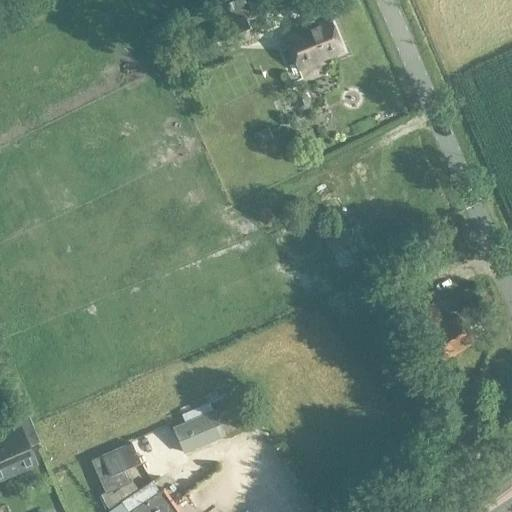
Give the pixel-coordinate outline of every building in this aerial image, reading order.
[(263,0),(229,0),(224,2),(228,11),(247,2),(251,10),(265,4),(263,0)] [(218,49),(253,36),(245,16),(211,29),(218,49)] [(342,50),(328,16),(283,34),(288,46),(280,49),(283,58),(292,55),(297,68),(342,50)] [(207,47),(202,49),(204,56),(210,54),(207,47)] [(301,91),(296,94),(295,98),(299,106),(303,108),(308,106),(309,101),(305,93),(301,91)] [(261,142),(271,137),(267,127),(256,132),(257,133),(253,135),(256,142),(260,141),(261,142)] [(404,264),(399,255),(386,262),(391,270),(404,264)] [(474,339),(459,316),(447,324),(434,303),(420,312),(433,332),(430,335),(445,358),(474,339)] [(214,408),(190,418),(172,426),(184,452),(224,435),(223,433),(216,413),(214,408)] [(216,413),(223,433),(236,427),(228,408),(216,413)] [(0,436),(0,481),(39,464),(31,446),(40,442),(28,415),(10,422),(14,430),(0,436)] [(130,437),(163,432),(161,416),(127,421),(130,437)] [(132,444),(93,460),(107,492),(130,481),(124,469),(140,462),(132,444)] [(71,456),(51,460),(56,484),(76,480),(71,456)] [(111,510),(109,511),(110,511),(177,511),(162,490),(161,490),(154,480),(138,490),(123,501),(123,502),(111,510)] [(65,510),(79,506),(73,487),(59,491),(65,510)]
